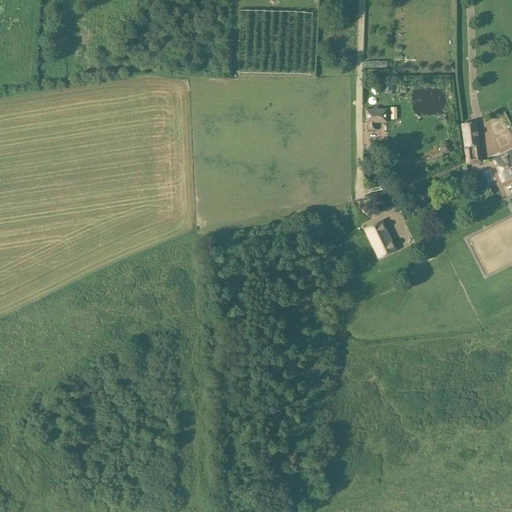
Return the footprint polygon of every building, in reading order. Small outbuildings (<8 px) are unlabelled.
[(387,122),(386,109),(378,109),(377,107),(373,107),(373,109),(366,110),(366,122),(368,122),(368,130),(376,130),(376,128),(378,128),(378,125),(376,125),(376,122),(387,122)] [(463,147),(465,163),(466,166),(482,164),(480,145),(477,121),(460,124),(464,147),(463,147)] [(379,157),(379,153),(388,152),(387,145),(371,145),(371,154),(377,154),(377,157),(379,157)] [(511,176),(511,149),(494,158),(504,180),(511,176)] [(382,221),(362,230),(377,261),(397,251),(382,221)]
